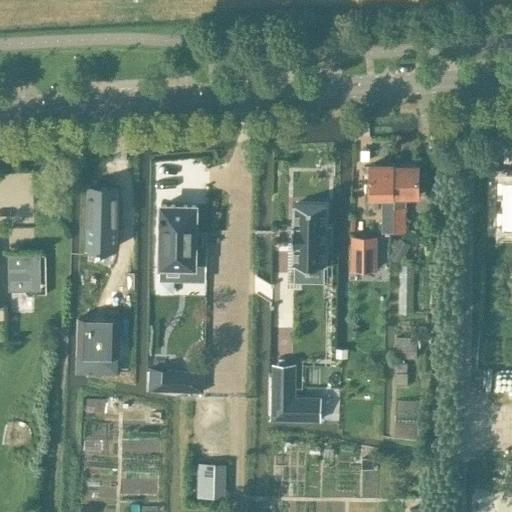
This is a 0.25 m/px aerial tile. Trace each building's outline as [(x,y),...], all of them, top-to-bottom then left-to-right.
[(419,162),(395,163),(396,197),(396,232),(406,232),(406,196),(420,196),(419,162)] [(395,163),(371,164),(371,173),(372,197),(384,197),(384,207),(383,207),(383,232),(396,232),(396,197),(395,163)] [(118,184),(90,184),(90,244),(118,244),(118,184)] [(293,243),(294,243),(294,264),(296,264),(323,264),(326,264),(326,243),(331,243),(331,224),(326,224),(327,204),(295,203),(294,224),(293,224),(293,243)] [(162,264),(161,278),(184,278),(205,279),(206,246),(195,246),(196,204),(163,204),(162,264)] [(398,240),(391,236),(390,248),(393,249),(389,257),(401,263),(411,243),(400,237),(398,240)] [(354,238),(353,266),(375,267),(376,238),(354,238)] [(40,254),(7,255),(7,290),(41,290),(41,289),(40,254)] [(415,264),(399,264),(397,313),(415,313),(415,264)] [(117,319),(77,319),(77,363),(117,363),(117,319)] [(418,337),(397,337),(396,354),(396,372),(395,386),(408,386),(409,358),(417,358),(417,347),(420,347),(420,339),(418,339),(418,337)] [(152,369),(151,389),(203,390),(204,370),(152,369)] [(273,378),(273,417),(295,418),(320,418),(321,396),(295,396),(295,379),(273,378)] [(374,459),(362,459),(363,469),(374,469),(374,459)] [(198,495),(198,496),(225,496),(226,463),(199,462),(198,495)]
